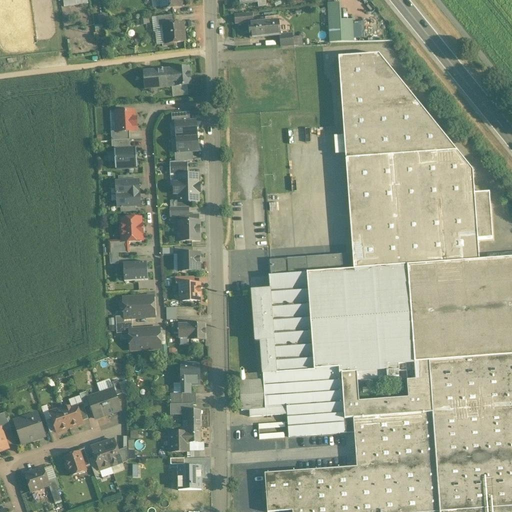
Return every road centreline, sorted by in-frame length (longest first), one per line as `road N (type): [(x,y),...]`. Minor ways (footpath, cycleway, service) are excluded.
road 1 (secondary): [(221,511),(212,101)]
road 2 (residential): [(212,101),(159,109),(151,118),(160,319)]
road 3 (track): [(210,50),(0,77)]
road 4 (secondary): [(399,0),(511,140)]
road 5 (residential): [(20,511),(6,470),(102,431)]
road 6 (track): [(511,94),(436,0)]
